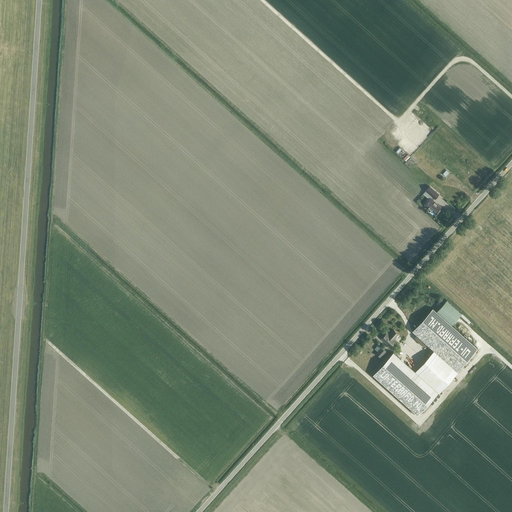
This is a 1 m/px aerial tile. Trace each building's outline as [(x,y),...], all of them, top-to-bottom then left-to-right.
[(439,209),(441,207),(433,200),(435,198),(439,194),(430,186),(426,190),(433,196),(425,205),(435,214),(437,212),(438,212),(440,210),(439,209)] [(447,300),(437,311),(433,308),(413,331),(458,371),(478,348),(452,325),(462,313),(447,300)] [(399,334),(394,330),(391,333),(392,334),(390,335),(387,333),(382,339),(391,347),(396,341),(395,339),(399,334)] [(386,351),(382,347),(376,353),(381,358),(386,351)] [(439,392),(394,352),(374,375),(419,415),(439,392)]
